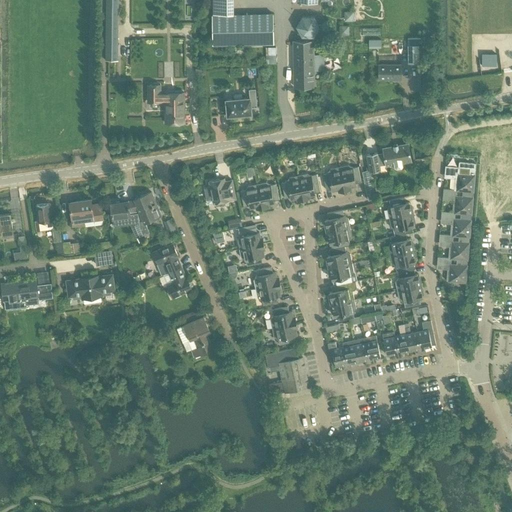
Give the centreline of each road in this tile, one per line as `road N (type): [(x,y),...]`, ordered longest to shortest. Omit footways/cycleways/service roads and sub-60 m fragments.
road 1 (unclassified): [(155,160),(511,98)]
road 2 (residential): [(449,366),(429,277),(437,156)]
road 3 (residential): [(233,334),(155,160)]
road 4 (unclassified): [(20,179),(155,160)]
road 5 (residential): [(449,366),(330,392)]
